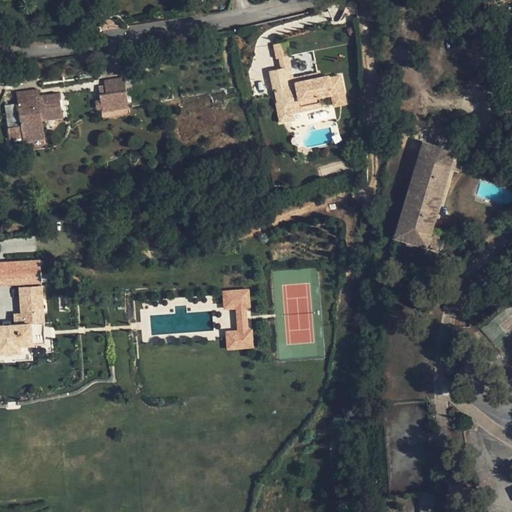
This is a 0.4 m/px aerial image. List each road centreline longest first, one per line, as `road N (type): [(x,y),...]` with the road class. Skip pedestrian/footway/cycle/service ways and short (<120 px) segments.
road 1 (track): [(230,238),(372,183),(362,0)]
road 2 (residential): [(308,0),(0,53)]
